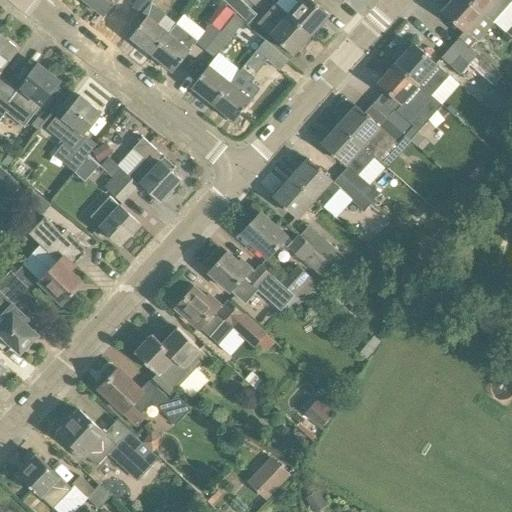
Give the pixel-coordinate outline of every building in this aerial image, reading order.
[(83,0),(103,17),(116,0),(83,0)] [(154,0),(138,0),(133,8),(142,16),(151,4),(154,0)] [(240,0),(223,0),(249,25),(257,15),(240,0)] [(293,0),(298,4),(288,15),(311,36),(329,16),(311,0),(293,0)] [(492,85),(494,88),(497,84),(496,83),(502,76),(471,48),(476,42),(478,43),(495,24),(494,23),(468,0),(453,0),(443,12),(464,31),(458,38),(459,39),(451,48),(469,65),(492,85)] [(511,0),(468,0),(494,23),(511,2),(511,0)] [(211,24),(221,32),(235,15),(223,4),(217,12),(219,14),(211,24)] [(276,4),(258,24),(294,56),(311,36),(288,15),(276,4)] [(221,32),(206,51),(215,59),(244,23),(235,15),(221,32)] [(152,56),(169,34),(147,16),(130,38),(152,56)] [(221,32),(211,24),(197,41),(198,42),(196,43),(206,51),(221,32)] [(173,73),(196,43),(198,42),(197,41),(177,25),(169,34),(152,56),(173,73)] [(0,92),(8,82),(0,75),(0,74),(19,51),(0,35),(0,92)] [(268,60),(280,71),(288,62),(277,51),(265,41),(257,50),(268,60)] [(396,64),(419,85),(436,66),(413,45),(396,64)] [(460,75),(469,65),(451,48),(442,58),(460,75)] [(268,60),(257,50),(252,56),(264,66),(268,60)] [(386,120),(405,137),(410,141),(419,131),(409,121),(432,96),(419,85),(396,64),(378,83),(402,104),(396,111),(395,110),(386,120)] [(8,82),(0,92),(0,120),(7,112),(25,127),(28,123),(42,105),(59,83),(38,65),(18,90),(8,82)] [(230,85),(208,67),(191,88),(213,105),(230,85)] [(255,79),(242,69),(230,85),(213,105),(234,122),(260,90),(251,83),(255,79)] [(494,88),(492,85),(483,95),(479,99),(500,117),(511,102),(494,88)] [(80,97),(62,119),(74,129),(63,143),(64,143),(54,156),(75,173),(97,146),(84,135),(101,114),(80,97)] [(410,141),(405,137),(386,120),(379,127),(369,119),(370,118),(367,115),(366,116),(357,107),(340,126),(339,125),(374,158),(378,161),(379,161),(388,169),(412,143),(410,141)] [(345,165),(346,165),(348,167),(341,176),(366,199),(371,203),(380,194),(372,186),(377,179),(365,169),(374,158),(339,125),(338,126),(339,127),(322,145),(332,154),(331,155),(334,158),(335,157),(345,165)] [(121,169),(113,178),(131,194),(141,183),(162,202),(162,201),(164,202),(173,192),(172,191),(181,181),(172,173),(176,168),(165,158),(161,162),(158,159),(162,155),(144,138),(134,149),(145,159),(129,176),(121,169)] [(113,153),(108,144),(96,150),(102,160),(113,153)] [(366,199),(341,176),(334,183),(331,181),(331,180),(322,172),(322,171),(319,168),(319,169),(309,160),(292,179),(291,178),(291,179),(314,199),(326,211),(340,195),(341,196),(343,194),(353,204),(360,206),(366,199)] [(11,177),(0,167),(0,187),(2,189),(4,187),(14,195),(20,188),(10,179),(11,177)] [(481,186),(470,176),(463,185),(474,196),(481,186)] [(131,194),(113,178),(104,187),(122,204),(131,194)] [(286,210),(287,209),(297,218),(314,199),(291,179),(290,179),(291,180),(275,198),(284,207),(283,208),(286,210)] [(110,197),(91,217),(121,246),(129,237),(128,236),(138,225),(139,226),(140,225),(120,206),(110,197)] [(242,235),(267,258),(282,243),(303,262),(303,261),(324,279),(334,267),(314,249),(300,236),(293,244),(260,214),(242,235)] [(66,230),(62,235),(45,218),(29,235),(57,263),(39,282),(62,305),(83,284),(71,272),(76,267),(75,266),(74,267),(73,265),(87,251),(66,230)] [(324,239),(314,249),(334,267),(344,256),(324,239)] [(231,293),(232,292),(245,304),(257,290),(282,312),(286,307),(291,312),(299,302),(281,285),(260,266),(255,272),(240,260),(238,263),(226,252),(208,273),(231,293)] [(20,280),(30,290),(31,291),(40,283),(39,282),(22,265),(14,274),(20,280)] [(319,286),(299,267),(281,285),(299,302),(302,304),(319,286)] [(404,276),(415,286),(422,278),(412,268),(404,276)] [(5,277),(0,282),(0,335),(20,355),(23,352),(26,352),(29,348),(29,345),(38,336),(25,323),(28,320),(14,306),(24,296),(30,290),(20,280),(14,285),(5,277)] [(199,328),(210,337),(220,347),(235,330),(255,349),(266,336),(228,301),(223,308),(208,295),(206,298),(194,288),(176,308),(199,328)] [(177,328),(162,344),(152,335),(135,353),(157,375),(153,379),(170,396),(208,357),(177,328)] [(148,381),(140,391),(119,370),(99,390),(137,426),(145,418),(142,415),(152,404),(161,413),(162,412),(176,425),(191,409),(176,396),(170,402),(148,381)] [(333,415),(331,413),(339,404),(328,394),(320,403),(317,400),(305,415),(321,428),(333,415)] [(124,456),(145,474),(145,475),(159,460),(152,453),(142,443),(134,436),(121,450),(79,411),(69,422),(66,419),(58,427),(62,430),(60,433),(73,445),(69,450),(80,460),(85,456),(96,466),(107,454),(117,464),(124,456)] [(326,432),(321,428),(305,415),(296,425),(317,443),(326,432)] [(152,432),(142,443),(152,453),(159,447),(158,438),(152,432)] [(306,438),(288,433),(284,447),(302,453),(306,438)] [(19,476),(53,509),(71,489),(37,457),(34,459),(32,459),(28,463),(28,466),(25,469),(26,469),(19,476)] [(287,474),(272,460),(251,484),(264,498),(287,474)] [(94,491),(82,480),(79,477),(72,485),(74,486),(88,499),(99,509),(110,497),(99,486),(94,491)] [(318,511),(328,506),(318,490),(304,499),(312,511),(318,511)]
